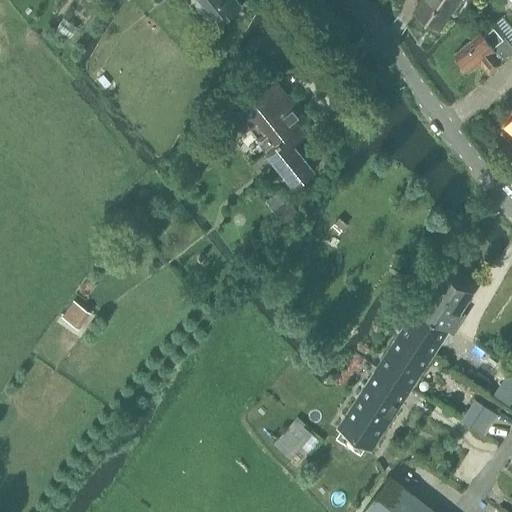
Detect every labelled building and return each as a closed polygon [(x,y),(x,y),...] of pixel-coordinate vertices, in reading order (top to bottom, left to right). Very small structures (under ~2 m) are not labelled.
[(238,0),(200,0),(219,23),(242,5),(238,0)] [(416,11),(438,27),(453,8),(452,8),(456,0),(424,0),(417,11),(416,11)] [(483,58),(488,64),(486,66),(489,71),(501,62),(499,60),(511,49),(511,43),(495,23),(483,33),(481,31),(455,53),(469,70),(483,58)] [(103,75),(99,78),(106,88),(110,84),(103,75)] [(241,133),(250,126),(268,149),(266,150),(294,185),(314,169),(294,143),(303,136),(296,127),(306,119),(274,79),(261,89),(227,115),(241,133)] [(302,213),(289,196),(272,209),(285,225),(302,213)] [(472,290),(441,270),(428,290),(422,287),(406,313),(410,316),(398,334),(432,355),(433,356),(450,329),(453,331),(465,314),(459,310),(472,290)] [(74,300),(63,316),(78,327),(90,311),(74,300)] [(398,334),(378,366),(411,387),(412,388),(433,356),(432,355),(398,334)] [(411,387),(378,366),(339,427),(373,449),(412,388),(411,387)] [(511,404),(511,402),(511,369),(496,394),(511,404)] [(478,402),(466,423),(488,436),(501,416),(478,402)] [(296,420),(274,444),(286,454),(307,429),(296,420)] [(435,511),(390,477),(362,511),(435,511)]
